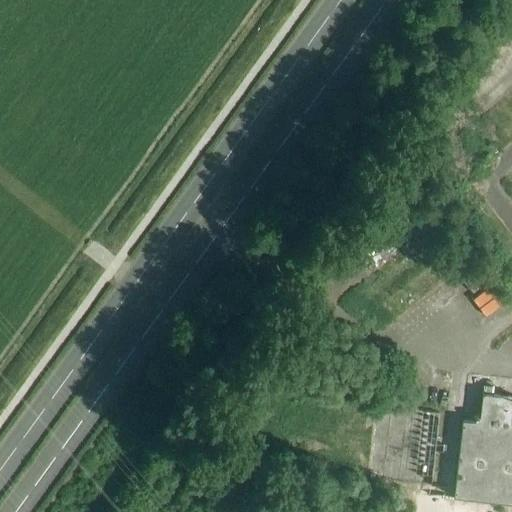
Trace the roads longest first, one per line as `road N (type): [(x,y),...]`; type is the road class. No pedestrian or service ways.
road 1 (tertiary): [(17,511),(388,0)]
road 2 (tertiary): [(342,0),(0,471)]
